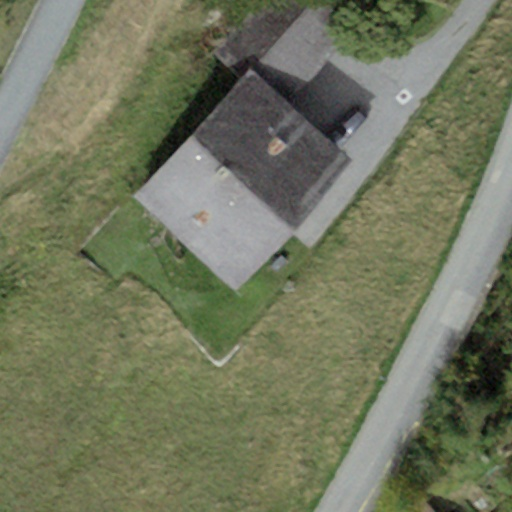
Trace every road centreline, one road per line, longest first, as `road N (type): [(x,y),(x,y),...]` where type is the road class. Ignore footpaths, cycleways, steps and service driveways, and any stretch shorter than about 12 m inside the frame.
road 1 (residential): [(335,511),(511,166)]
road 2 (residential): [(65,0),(0,130)]
